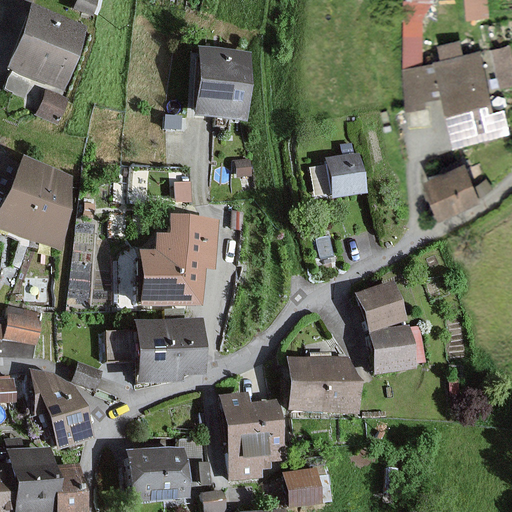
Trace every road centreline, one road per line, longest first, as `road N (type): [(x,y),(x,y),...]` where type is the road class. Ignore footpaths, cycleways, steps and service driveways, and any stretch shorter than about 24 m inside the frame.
road 1 (residential): [(110,422),(143,399),(240,364),(307,302),(418,240)]
road 2 (residential): [(0,366),(52,373),(110,422)]
